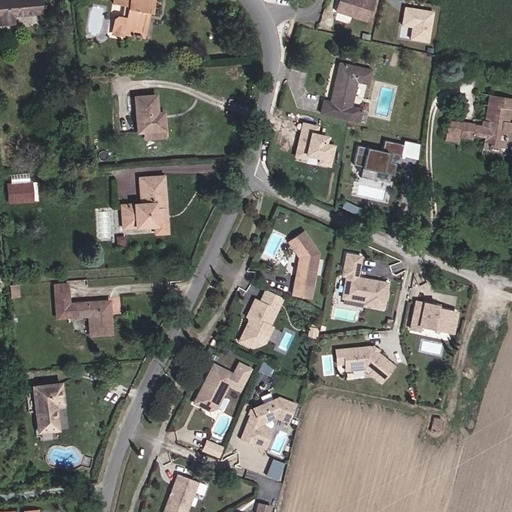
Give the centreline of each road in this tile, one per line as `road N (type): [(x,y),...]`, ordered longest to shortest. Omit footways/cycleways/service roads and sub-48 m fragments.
road 1 (residential): [(263,12),(269,83),(247,180),(121,442),(102,511)]
road 2 (track): [(511,282),(481,279),(247,180)]
